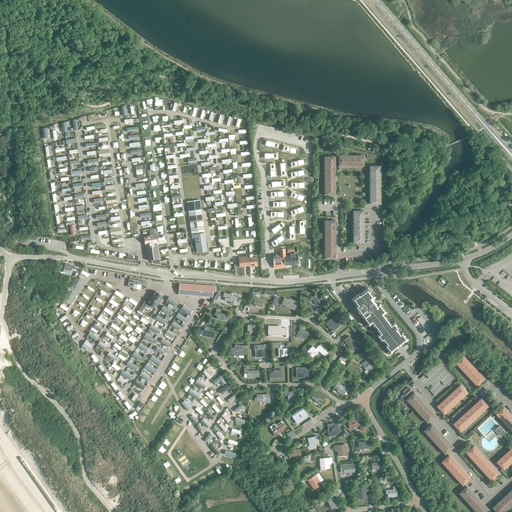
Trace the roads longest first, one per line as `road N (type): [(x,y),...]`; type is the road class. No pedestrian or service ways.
road 1 (unclassified): [(85,261),(272,281),(378,271)]
road 2 (residential): [(317,386),(336,351),(307,321),(237,316),(214,353),(247,386)]
road 3 (secondary): [(511,156),(376,0)]
road 4 (unclassified): [(364,398),(419,344),(378,271)]
road 5 (track): [(258,128),(272,281)]
road 6 (unclassified): [(378,271),(464,259),(511,235)]
